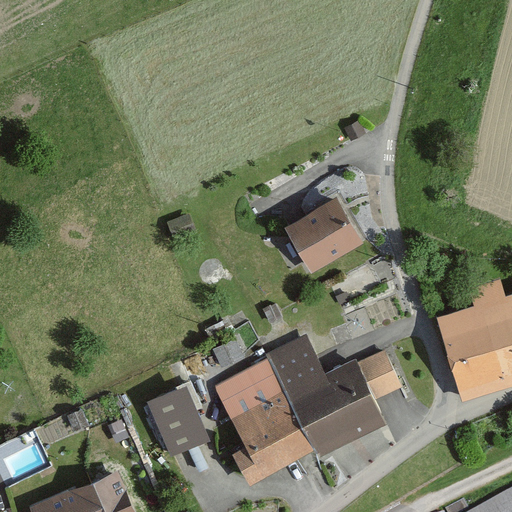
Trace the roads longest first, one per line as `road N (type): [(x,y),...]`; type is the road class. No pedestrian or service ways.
road 1 (unclassified): [(448,420),(440,365),(386,202),(397,102),(425,0)]
road 2 (residential): [(448,420),(324,511)]
